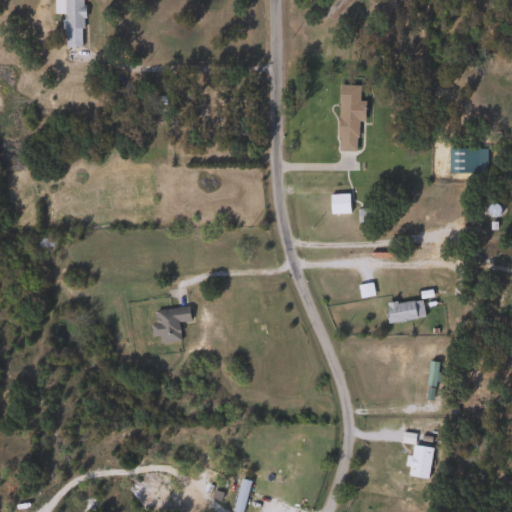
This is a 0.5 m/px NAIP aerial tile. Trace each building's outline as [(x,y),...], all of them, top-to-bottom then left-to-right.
[(62,47),(62,13),(52,13),(52,0),(81,0),(81,47),(62,47)] [(471,67),(463,69),(454,30),(462,28),(471,67)] [(359,122),(355,122),(355,152),(335,151),(335,85),(359,85),(359,122)] [(163,96),(163,121),(151,121),(151,96),(163,96)] [(346,214),(327,214),(327,194),(346,194),(346,214)] [(356,224),(356,210),(371,210),(371,224),(356,224)] [(385,323),(382,304),(419,299),(421,318),(385,323)] [(151,343),(149,310),(186,307),(187,322),(176,323),(177,342),(151,343)] [(423,408),(426,362),(436,363),(432,409),(423,408)] [(281,479),(283,441),(292,442),(290,479),(281,479)] [(424,479),(405,476),(409,445),(429,448),(424,479)]
